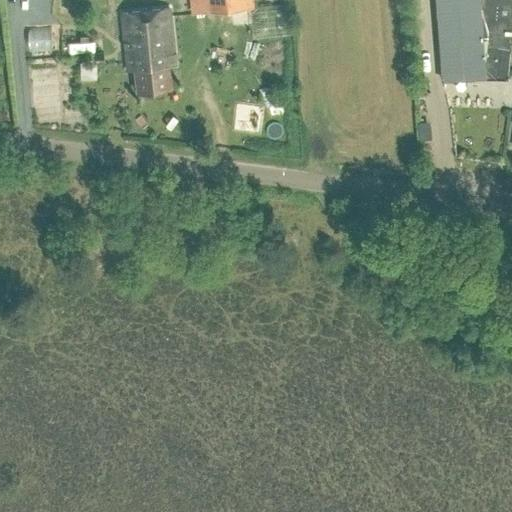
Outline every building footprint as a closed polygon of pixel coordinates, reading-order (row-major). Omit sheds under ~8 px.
[(253,6),(252,0),(204,0),(205,11),(253,6)] [(507,78),(511,12),(511,0),(433,0),(440,77),(507,78)] [(136,70),(139,92),(171,89),(167,65),(175,64),(168,7),(121,13),(125,54),(124,54),(126,71),(136,70)] [(91,53),(92,60),(105,59),(104,52),(91,53)] [(61,69),(48,73),(52,88),(65,85),(61,69)]
